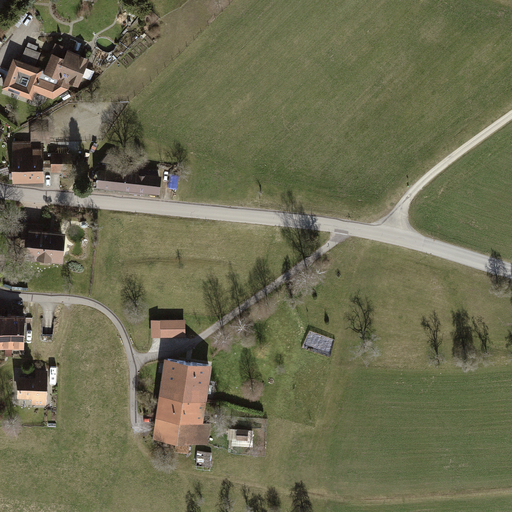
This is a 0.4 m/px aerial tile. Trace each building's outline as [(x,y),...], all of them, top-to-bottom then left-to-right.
[(26,47),(20,61),(35,67),(41,52),(36,50),(37,47),(29,43),(27,47),(26,47)] [(55,46),(53,45),(50,50),(53,52),(52,55),(53,55),(47,71),(43,69),(42,70),(46,71),(46,72),(59,77),(67,89),(70,81),(77,84),(87,59),(55,46)] [(20,61),(15,59),(4,87),(32,97),(35,90),(53,97),(67,89),(59,77),(46,72),(46,71),(42,70),(20,61)] [(33,132),(33,142),(43,142),(49,142),(49,132),(33,132)] [(33,142),(14,142),(14,179),(43,179),(43,169),(54,169),(62,169),(63,172),(72,172),(72,155),(54,155),(54,161),(44,161),(43,142),(33,142)] [(108,154),(102,162),(114,165),(116,155),(108,154)] [(101,170),(99,185),(157,192),(159,177),(101,170)] [(41,226),(25,224),(23,243),(31,243),(30,256),(60,259),(62,235),(41,233),(41,226)] [(8,316),(0,315),(0,344),(22,345),(23,317),(14,316),(14,314),(8,314),(8,316)] [(184,320),(153,321),(153,335),(184,335),(184,320)] [(168,358),(163,395),(197,400),(197,399),(200,399),(205,392),(206,380),(207,380),(209,365),(168,358)] [(37,378),(19,378),(19,395),(33,396),(33,402),(46,402),(47,372),(37,372),(37,378)] [(193,421),(197,400),(163,395),(158,425),(157,436),(176,439),(175,449),(187,451),(189,441),(206,443),(209,423),(193,421)] [(250,430),(239,430),(238,439),(247,439),(247,434),(250,434),(250,430)] [(212,452),(198,451),(196,465),(210,467),(212,452)]
